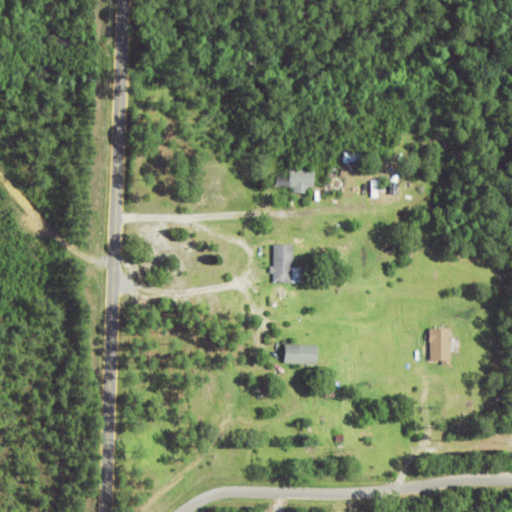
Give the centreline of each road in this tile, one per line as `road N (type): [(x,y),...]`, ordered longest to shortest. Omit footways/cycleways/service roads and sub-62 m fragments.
road 1 (tertiary): [(105,511),(128,0)]
road 2 (residential): [(180,511),(212,492),(235,489),(364,492),(511,476)]
road 3 (track): [(117,259),(67,244),(0,163)]
